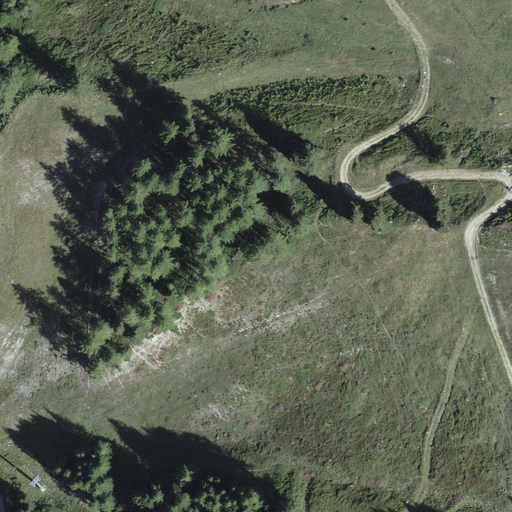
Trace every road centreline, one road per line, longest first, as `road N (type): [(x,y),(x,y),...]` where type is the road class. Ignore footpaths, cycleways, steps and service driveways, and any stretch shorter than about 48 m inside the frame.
road 1 (track): [(511,185),(476,174),(421,175),(365,195),(346,185),(347,160),(410,119),(423,94),(420,44),(390,0)]
road 2 (track): [(482,291),(411,511)]
road 3 (track): [(511,371),(471,251),(476,225),(511,186)]
